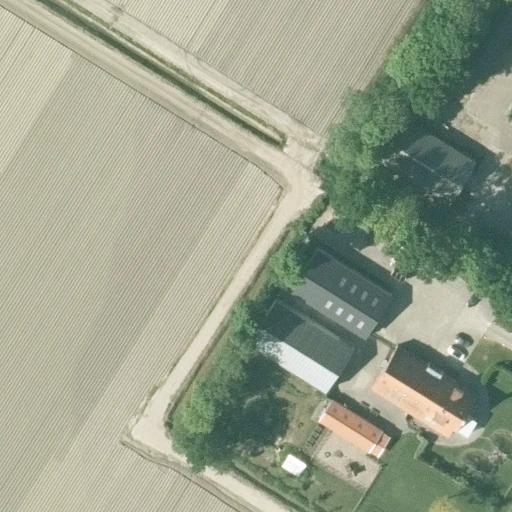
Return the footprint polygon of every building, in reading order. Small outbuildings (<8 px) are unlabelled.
[(511,0),(475,0),(444,50),(485,76),(511,33),(511,0)] [(448,203),(475,159),(402,114),(375,157),(448,203)] [(323,202),(313,216),(337,232),(347,218),(323,202)] [(316,242),(289,284),(368,333),(391,288),(316,242)] [(326,389),(353,346),(275,297),(248,340),(326,389)] [(465,414),(476,395),(441,373),(441,372),(427,363),(427,364),(396,345),(375,379),(455,429),(456,427),(464,432),(468,431),(473,423),(472,419),(465,414)] [(310,413),(369,451),(382,430),(323,393),(310,413)]
